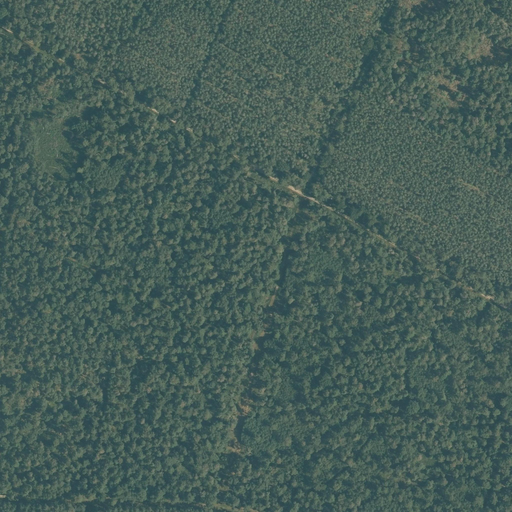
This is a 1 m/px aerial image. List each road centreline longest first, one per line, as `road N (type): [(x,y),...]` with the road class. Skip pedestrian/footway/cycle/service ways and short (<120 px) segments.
road 1 (track): [(0,24),(511,309)]
road 2 (track): [(0,232),(259,345),(511,442)]
road 3 (track): [(218,506),(301,192)]
road 4 (track): [(0,496),(218,506)]
